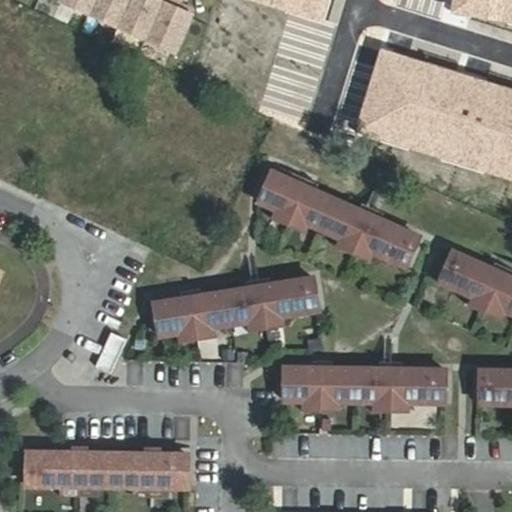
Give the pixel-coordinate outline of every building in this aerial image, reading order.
[(62,0),(61,3),(175,54),(193,16),(178,9),(163,3),(157,0),(62,0)] [(181,0),(164,0),(163,3),(178,9),(181,0)] [(331,0),(241,0),(324,26),(331,0)] [(511,0),(456,0),(455,12),(511,22),(511,0)] [(511,87),(383,48),(355,137),(511,184),(511,87)] [(273,170),(260,201),(277,208),(310,223),(341,236),(375,251),(407,265),(421,235),(381,218),(360,208),(317,189),(292,178),(273,170)] [(317,189),(320,183),(295,172),(292,178),(317,189)] [(384,211),(363,202),(360,208),(381,218),(384,211)] [(277,208),(273,217),(306,232),(310,223),(277,208)] [(341,236),(337,245),(371,260),(375,251),(341,236)] [(511,275),(494,267),(455,250),(441,280),(474,294),(508,309),(511,311),(511,275)] [(511,267),(496,261),(494,267),(511,275),(511,267)] [(272,276),(249,280),(250,287),(273,284),(272,276)] [(176,299),(157,303),(162,335),(180,332),(216,326),(249,321),(286,315),(321,309),(315,277),(273,284),(250,287),(203,295),(176,299)] [(202,288),(175,292),(176,299),(203,295),(202,288)] [(474,294),(470,304),(504,318),(508,309),(474,294)] [(249,321),(251,331),(288,325),(286,315),(249,321)] [(180,332),(181,342),(218,336),(216,326),(180,332)] [(127,340),(112,334),(103,355),(118,362),(127,340)] [(97,368),(112,374),(118,362),(103,355),(97,368)] [(307,367),(287,366),(287,400),(305,400),(342,400),(375,401),(412,401),(448,401),(448,368),(406,368),(383,368),(334,367),(307,367)] [(511,368),(483,369),(483,402),(511,402),(511,368)] [(305,400),(305,410),(342,410),(342,400),(305,400)] [(375,401),(375,411),(412,411),(412,401),(375,401)] [(190,487),(190,454),(163,454),(146,454),(91,453),(74,453),(29,452),(29,485),(63,486),(81,486),(83,486),(101,486),(136,487),(154,487),(172,487),(190,487)] [(81,486),(63,486),(63,496),(81,496),(81,486)] [(83,486),(83,496),(101,496),(101,486),(83,486)] [(136,487),(136,497),(154,497),(154,487),(136,487)] [(172,487),(154,487),(154,497),(172,497),(172,487)]
